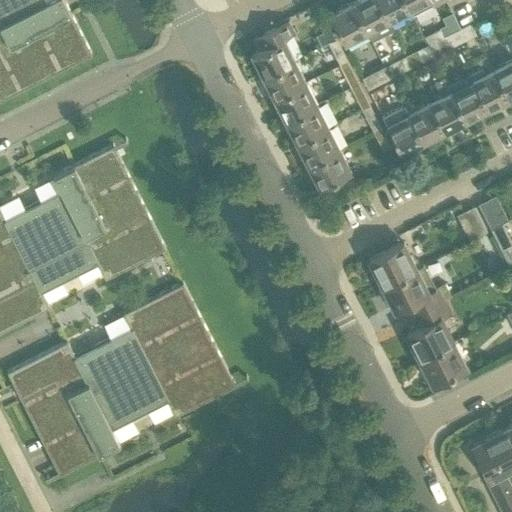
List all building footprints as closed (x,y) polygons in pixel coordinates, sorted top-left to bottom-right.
[(0,0),(0,100),(92,54),(63,0),(49,0),(45,2),(43,0),(0,0)] [(373,0),(360,0),(350,5),(365,34),(386,24),(373,0)] [(401,0),(373,0),(386,24),(408,13),(401,0)] [(401,0),(408,13),(410,16),(433,5),(433,6),(443,0),(401,0)] [(350,5),(329,16),(343,45),(365,34),(350,5)] [(326,41),(333,37),(324,18),(316,22),(326,41)] [(260,49),(251,54),(263,77),(295,61),(283,38),(295,33),(289,21),(254,38),(259,49),(260,49)] [(460,28),(457,30),(463,41),(476,35),(471,26),(470,23),(462,27),(460,28)] [(440,29),(424,37),(428,44),(436,40),(443,36),(440,29)] [(457,30),(446,35),(452,47),(454,46),(463,41),(457,30)] [(443,36),(436,40),(442,52),(452,47),(446,35),(443,36)] [(428,44),(425,46),(431,58),(442,52),(436,40),(428,44)] [(337,63),(344,59),(334,41),(328,44),(337,63)] [(425,46),(415,51),(421,63),(431,58),(425,46)] [(415,51),(403,57),(409,69),(419,64),(421,63),(415,51)] [(481,68),(469,74),(487,110),(491,111),(498,108),(499,103),(508,99),(493,69),(486,55),(477,60),(481,68)] [(399,59),(392,63),(398,74),(409,69),(403,57),(399,59)] [(511,59),(493,69),(508,99),(511,96),(511,59)] [(274,99),(306,83),(295,61),(263,77),(274,99)] [(349,86),(356,82),(346,63),(339,66),(349,86)] [(392,63),(382,68),(388,79),(398,74),(392,63)] [(372,73),(371,73),(377,85),(388,79),(382,68),(372,73)] [(371,73),(362,78),(367,90),(377,85),(371,73)] [(460,79),(447,85),(466,121),(470,122),(476,119),(478,114),(487,110),(469,74),(460,79)] [(441,96),(428,102),(443,132),(444,132),(448,133),(454,130),(456,125),(465,121),(466,121),(447,85),(443,77),(434,82),(441,96)] [(286,122),(318,105),(306,83),(274,99),(286,122)] [(360,107),(367,104),(357,85),(350,89),(360,107)] [(443,132),(428,102),(408,113),(423,142),(443,132)] [(297,144),(329,127),(318,105),(286,122),(297,144)] [(404,105),(382,116),(386,124),(401,154),(423,142),(408,113),(404,105)] [(371,130),(378,126),(368,107),(362,111),(371,130)] [(308,166),(340,150),(329,127),(297,144),(308,166)] [(383,152),(390,148),(380,130),(373,133),(383,152)] [(113,145),(53,176),(61,192),(40,203),(6,220),(0,208),(0,332),(50,307),(42,291),(98,263),(106,279),(166,248),(113,145)] [(320,189),(352,172),(340,150),(308,166),(320,189)] [(490,198),(478,204),(491,229),(508,220),(495,195),(490,198)] [(460,213),(456,215),(469,240),(487,231),(474,206),(460,213)] [(401,244),(370,260),(382,285),(418,267),(417,267),(423,264),(429,261),(428,259),(426,260),(412,232),(413,231),(413,229),(397,237),(401,244)] [(383,287),(381,288),(386,299),(389,298),(395,309),(406,303),(412,316),(445,299),(451,296),(445,283),(435,288),(423,264),(417,267),(418,267),(382,285),(383,287)] [(183,282),(123,313),(131,329),(76,357),(68,341),(8,372),(61,475),(121,444),(112,428),(168,400),(176,416),(236,385),(183,282)] [(455,341),(443,317),(452,312),(445,299),(412,316),(418,328),(404,335),(410,346),(413,345),(420,358),(455,341)] [(432,384),(468,366),(455,341),(420,358),(432,384)] [(511,511),(511,491),(502,473),(511,467),(511,435),(507,426),(483,439),(484,440),(474,445),(473,444),(472,444),(490,479),(486,481),(501,511),(511,511)]
